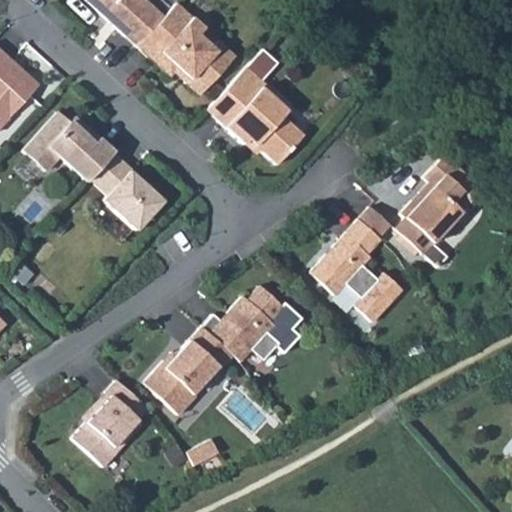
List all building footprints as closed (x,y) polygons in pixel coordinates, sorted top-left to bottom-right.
[(82,0),(135,47),(162,17),(142,0),(82,0)] [(162,17),(135,47),(146,58),(154,57),(154,65),(164,73),(173,71),(177,67),(188,77),(184,81),(198,94),(232,56),(216,42),(210,48),(195,35),(201,28),(174,4),(162,17)] [(259,49),(205,110),(242,144),(246,139),(274,165),(301,136),(280,116),(285,111),(259,88),(263,84),(259,81),(275,63),(259,49)] [(0,52),(0,125),(36,86),(13,65),(6,64),(2,60),(5,57),(0,52)] [(177,67),(173,71),(184,81),(188,77),(177,67)] [(56,157),(84,182),(87,179),(110,152),(80,125),(76,130),(67,122),(56,112),(20,151),(43,171),(56,157)] [(67,122),(76,130),(80,125),(71,117),(67,122)] [(110,152),(87,179),(105,196),(100,201),(134,231),(160,201),(127,172),(130,170),(110,152)] [(459,212),(431,187),(423,196),(415,204),(411,200),(398,214),(402,218),(393,229),(421,255),(459,212)] [(418,192),(411,200),(415,204),(423,196),(418,192)] [(376,238),(388,225),(368,207),(356,220),(376,238)] [(376,238),(356,220),(331,247),(334,249),(327,256),(325,254),(308,273),(333,296),(343,285),(358,299),(352,306),(370,322),(400,290),(382,273),(375,280),(360,266),(368,257),(365,254),(378,240),(376,238)] [(331,247),(325,254),(327,256),(334,249),(331,247)] [(11,263),(4,271),(15,281),(22,273),(11,263)] [(225,312),(229,316),(222,324),(218,321),(211,314),(199,327),(230,355),(237,362),(249,350),(260,361),(276,343),(264,333),(272,325),(267,321),(280,307),(257,286),(244,300),(240,296),(225,312)] [(229,316),(225,312),(218,321),(222,324),(229,316)] [(199,327),(173,355),(166,364),(162,360),(141,383),(176,415),(193,396),(191,393),(215,367),(217,370),(230,355),(199,327)] [(162,360),(166,364),(173,355),(170,352),(162,360)] [(145,409),(114,380),(103,392),(107,396),(83,423),(69,438),(101,467),(116,451),(111,447),(135,420),(145,409)] [(79,419),(83,423),(107,396),(103,392),(79,419)] [(111,447),(116,451),(140,424),(135,420),(111,447)] [(179,452),(188,464),(213,448),(204,435),(179,452)]
